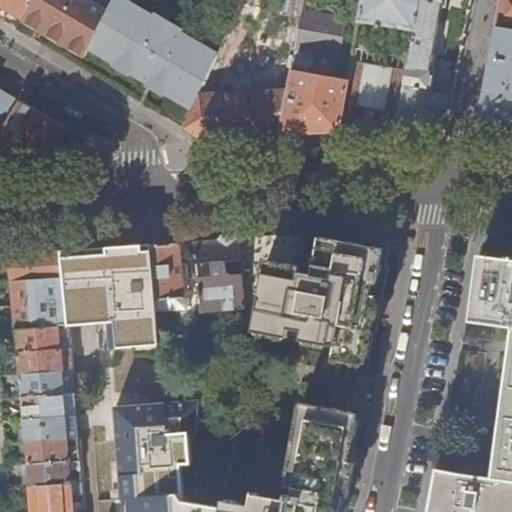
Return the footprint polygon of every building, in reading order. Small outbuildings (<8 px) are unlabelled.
[(33,0),(0,0),(0,6),(3,8),(23,20),(33,0)] [(218,56),(123,0),(33,0),(23,20),(55,39),(83,55),(87,47),(113,62),(110,67),(127,77),(130,73),(147,83),(145,87),(153,92),(162,97),(165,93),(193,110),(218,56)] [(280,135),(303,10),(304,0),(244,0),(218,56),(193,110),(185,128),(206,141),(226,139),(280,135)] [(397,127),(418,0),(363,0),(349,80),(340,131),(374,128),(397,127)] [(446,5),(446,0),(418,0),(397,127),(420,125),(438,123),(450,113),(452,104),(454,95),(431,88),(435,68),(434,67),(432,67),(434,56),(431,53),(435,28),(439,4),(446,5)] [(511,0),(501,0),(498,18),(480,112),(489,124),(511,124),(511,0)] [(339,56),(346,18),(303,10),(280,135),(316,133),(340,131),(349,80),(311,74),(315,52),(339,56)] [(5,126),(20,100),(0,88),(0,156),(7,156),(5,126)] [(83,151),(85,139),(67,128),(20,100),(5,126),(7,156),(11,156),(62,152),(73,151),(83,151)] [(375,294),(383,243),(356,238),(323,232),(241,239),(246,308),(247,330),(338,347),(336,359),(365,364),(375,311),(377,295),(375,294)] [(246,308),(241,239),(216,241),(195,242),(201,311),(246,308)] [(184,298),(179,243),(152,245),(156,300),(184,298)] [(92,250),(62,252),(68,327),(118,324),(120,351),(160,348),(156,300),(152,245),(92,250)] [(68,327),(62,252),(36,254),(0,257),(0,283),(14,283),(17,331),(68,327)] [(511,325),(511,259),(487,256),(478,321),(511,325)] [(70,349),(68,327),(17,331),(19,353),(70,349)] [(511,340),(511,347),(500,436),(494,478),(511,480),(511,340)] [(72,370),(70,349),(19,353),(20,375),(72,370)] [(74,392),(72,370),(20,375),(22,396),(74,392)] [(76,415),(74,392),(22,396),(24,419),(76,415)] [(133,511),(221,511),(222,510),(185,503),(182,468),(192,467),(189,437),(199,436),(205,404),(125,410),(133,511)] [(338,511),(341,497),(348,498),(351,480),(354,464),(348,462),(356,414),(302,404),(283,501),(253,495),(251,505),(224,500),(222,510),(221,511),(338,511)] [(77,438),(76,415),(24,419),(25,441),(77,438)] [(79,460),(77,438),(25,441),(27,464),(79,460)] [(71,483),(70,464),(80,464),(79,460),(27,464),(29,486),(71,483)] [(511,511),(511,480),(494,478),(462,474),(438,470),(430,511),(511,511)] [(83,511),(81,482),(71,483),(29,486),(30,511),(83,511)]
